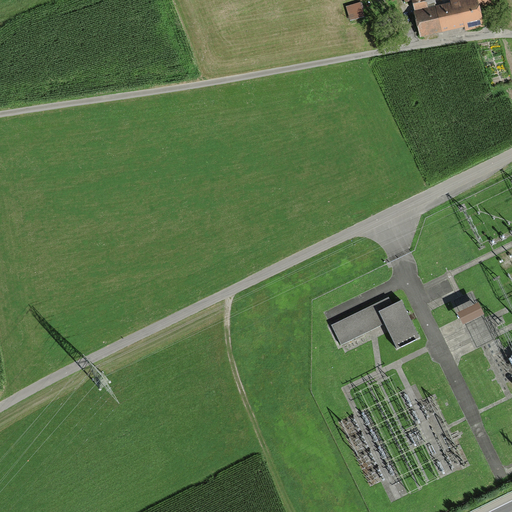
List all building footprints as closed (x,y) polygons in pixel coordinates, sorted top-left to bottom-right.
[(404,0),(405,2),(412,0),(415,10),(414,11),(420,38),(442,32),(436,6),(437,6),(435,0),(404,0)] [(450,0),(451,2),(437,6),(436,6),(442,32),(465,27),(466,31),(485,26),(480,5),(498,0),(450,0)] [(346,7),(350,20),(364,16),(360,3),(346,7)] [(388,298),(330,326),(339,345),(382,324),(395,350),(419,338),(401,301),(391,306),(388,298)] [(459,313),(464,324),(481,316),(475,305),(459,313)]
